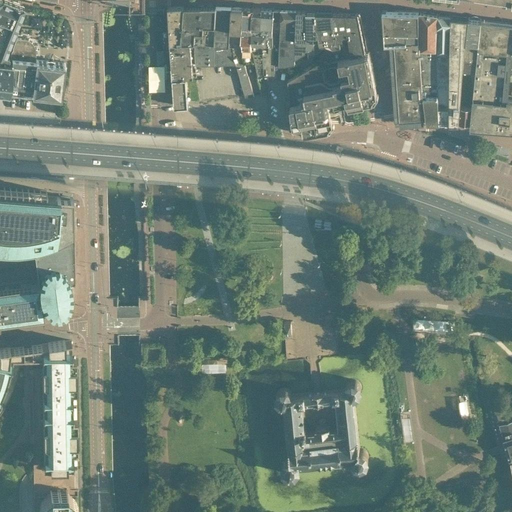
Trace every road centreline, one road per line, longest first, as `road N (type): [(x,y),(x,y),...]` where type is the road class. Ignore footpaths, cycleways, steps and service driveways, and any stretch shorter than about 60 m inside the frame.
road 1 (primary): [(511,237),(373,187),(291,172),(0,149)]
road 2 (unclassified): [(155,133),(159,321),(94,323)]
road 3 (unclassified): [(391,144),(155,133)]
road 4 (tertiary): [(88,188),(86,0)]
road 5 (unclassified): [(369,291),(361,279),(366,239),(391,144)]
road 6 (unclassified): [(369,291),(511,308)]
road 7 (tertiary): [(94,323),(88,188)]
road 8 (unclassified): [(511,185),(391,144)]
road 9 (tertiary): [(96,448),(94,323)]
